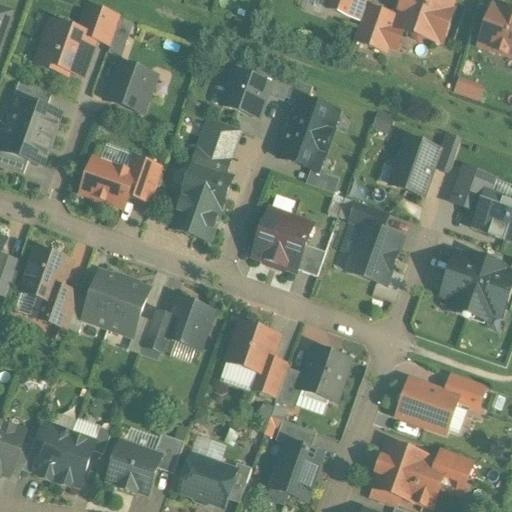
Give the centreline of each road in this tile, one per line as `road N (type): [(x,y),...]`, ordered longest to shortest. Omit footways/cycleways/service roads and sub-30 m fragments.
road 1 (residential): [(48,215),(220,278)]
road 2 (residential): [(220,278),(390,341)]
road 3 (residential): [(330,511),(390,341)]
